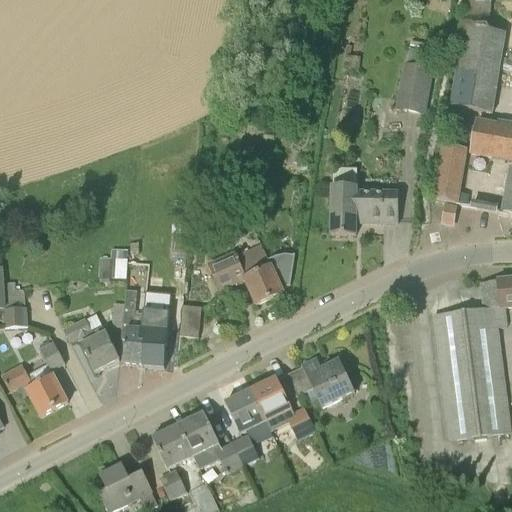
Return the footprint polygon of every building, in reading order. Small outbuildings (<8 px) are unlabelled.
[(488,32),(491,7),(469,3),(465,29),(463,28),(451,109),(492,116),(505,35),(488,32)] [(412,44),(410,53),(421,55),(423,46),(412,44)] [(406,68),(397,111),(423,116),(432,73),(406,68)] [(477,122),(476,126),(470,156),(511,163),(511,125),(498,123),(498,126),(477,122)] [(436,203),(456,207),(466,152),(446,149),(436,203)] [(511,216),(511,170),(511,171),(503,215),(511,216)] [(357,190),(357,171),(334,171),(333,190),(332,190),(331,238),(355,238),(356,221),(382,221),(382,226),(397,227),(398,196),(356,195),(356,190),(357,190)] [(254,198),(254,209),(268,209),(268,198),(254,198)] [(453,225),(456,211),(445,209),(443,223),(453,225)] [(268,263),(261,247),(237,258),(236,255),(208,267),(220,294),(244,283),(256,308),(283,296),(281,292),(290,288),(295,258),(285,257),(276,259),(268,263)] [(128,262),(100,261),(99,282),(126,283),(128,262)] [(27,295),(7,295),(6,273),(0,272),(0,317),(5,317),(5,310),(28,310),(27,295)] [(511,282),(480,286),(483,312),(434,318),(450,444),(510,436),(497,331),(506,331),(504,311),(511,310),(511,282)] [(142,369),(145,346),(141,346),(143,318),(135,317),(137,294),(126,293),(125,307),(122,332),(120,347),(125,348),(123,367),(142,369)] [(144,297),(143,318),(141,346),(145,346),(142,369),(164,371),(167,338),(180,339),(183,308),(184,300),(144,297)] [(110,331),(122,332),(125,307),(112,305),(110,331)] [(183,308),(180,339),(198,341),(202,310),(183,308)] [(28,310),(5,314),(8,333),(31,329),(28,310)] [(77,342),(95,375),(119,363),(100,329),(89,334),(84,324),(64,335),(69,345),(77,342)] [(50,375),(53,374),(65,367),(54,346),(40,354),(50,375)] [(355,396),(339,362),(321,371),(317,362),(302,369),(322,412),(355,396)] [(54,377),(36,387),(33,382),(30,383),(23,369),(3,379),(11,394),(18,390),(22,398),(27,395),(40,420),(68,405),(54,377)] [(294,417),(276,381),(249,394),(263,425),(265,424),(271,434),(290,426),(299,442),(315,434),(304,412),(294,417)] [(240,436),(263,425),(249,394),(225,406),(240,436)] [(227,477),(245,468),(234,447),(222,453),(204,416),(175,430),(190,462),(194,460),(200,473),(219,463),(227,477)] [(169,473),(190,462),(175,430),(152,441),(169,473)] [(245,441),(234,447),(245,468),(257,461),(245,441)] [(154,494),(143,475),(129,482),(122,467),(100,478),(106,492),(98,496),(106,511),(119,511),(139,502),(144,511),(151,511),(159,508),(152,495),(154,494)] [(160,481),(171,503),(188,496),(176,474),(160,481)]
